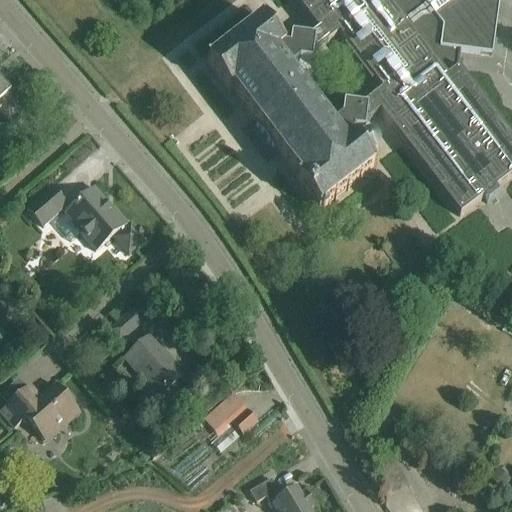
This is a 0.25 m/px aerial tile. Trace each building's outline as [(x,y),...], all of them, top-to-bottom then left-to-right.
[(291,0),(318,34),(302,46),(277,43),(263,25),(263,22),(261,21),(260,26),(208,65),(204,65),(204,68),(207,68),(227,93),(227,97),(229,97),(229,94),(231,93),(256,126),(254,128),(272,150),(273,149),(299,182),(297,184),(293,183),(293,186),(297,186),(316,211),(316,215),(320,216),(324,216),(324,213),(326,212),(323,209),(372,173),(375,173),(375,171),(372,171),(368,167),(373,163),(372,162),(374,160),(375,158),(376,156),(376,154),(376,151),(375,149),(373,147),(371,146),(370,145),(368,144),(366,145),(363,146),(360,147),(360,146),(355,150),(352,146),(352,142),(351,142),(352,140),(362,141),(364,127),(364,126),(379,114),(459,219),(483,201),(487,206),(499,197),(495,192),(511,178),(511,141),(458,71),(460,54),(492,58),(499,0),(291,0)] [(0,114),(14,130),(28,118),(9,95),(10,94),(0,81),(0,114)] [(43,230),(67,209),(51,191),(27,212),(43,230)] [(127,230),(125,228),(126,227),(95,191),(64,218),(95,254),(112,239),(114,241),(113,241),(128,258),(133,253),(138,253),(139,249),(144,244),(130,227),(127,230)] [(134,313),(120,325),(111,333),(119,342),(128,334),(142,322),(134,313)] [(511,330),(507,328),(503,335),(511,340),(511,330)] [(152,404),(182,377),(151,341),(126,362),(148,386),(142,391),(152,404)] [(26,392),(0,413),(0,414),(14,431),(25,422),(44,444),(79,414),(56,388),(41,401),(35,402),(26,392)] [(242,439),(256,426),(246,415),(232,428),(242,439)] [(500,469),(490,480),(501,491),(511,481),(500,469)] [(308,511),(314,507),(306,494),(300,497),(296,490),(280,499),(277,494),(278,493),(271,482),(249,495),(256,506),(266,500),(269,506),(268,506),(271,511),(308,511)] [(389,511),(422,511),(408,488),(384,502),(389,511)]
